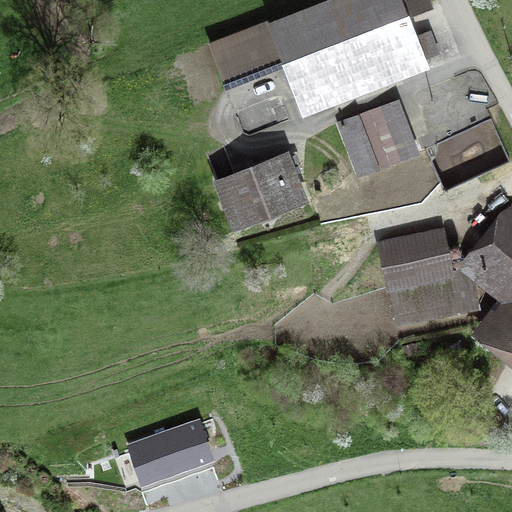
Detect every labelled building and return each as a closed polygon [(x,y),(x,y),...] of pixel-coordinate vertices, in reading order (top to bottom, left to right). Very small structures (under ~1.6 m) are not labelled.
[(404,16),(397,0),(322,0),(271,20),(287,59),(305,106),(422,60),(404,16)] [(430,6),(427,0),(397,0),(404,16),(430,6)] [(404,16),(422,60),(454,47),(437,3),(430,6),(404,16)] [(287,59),(271,20),(210,44),(225,84),(287,59)] [(396,100),(339,121),(359,174),(416,152),(396,100)] [(286,153),(216,181),(233,224),(303,197),(286,153)] [(511,351),(511,216),(505,212),(469,264),(467,266),(470,268),(482,277),(487,269),(499,277),(505,269),(511,274),(511,305),(490,336),(511,351)] [(470,268),(467,266),(469,264),(456,267),(450,268),(442,226),(378,239),(387,285),(390,284),(397,320),(477,304),(471,274),(470,268)] [(212,455),(199,419),(130,444),(143,480),(212,455)]
